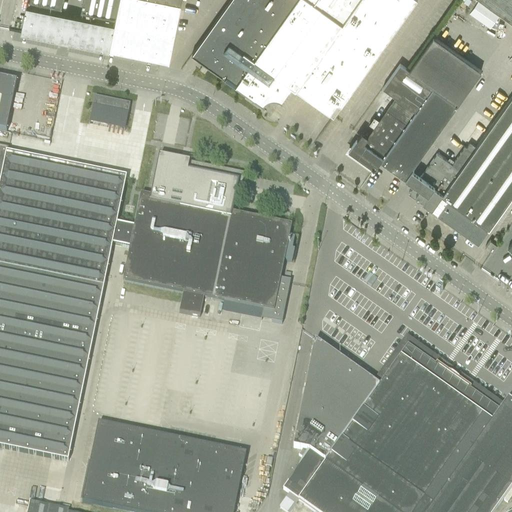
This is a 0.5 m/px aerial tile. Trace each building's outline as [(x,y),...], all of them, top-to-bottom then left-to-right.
[(27,0),(21,32),(59,40),(61,30),(64,14),(60,13),(62,0),(83,0),(80,17),(76,16),(72,33),(70,42),(103,49),(108,50),(118,0),(27,0)] [(118,0),(108,50),(169,63),(181,0),(118,0)] [(280,101),(281,101),(289,91),(292,86),(295,89),(295,88),(300,92),(333,116),(350,93),(349,92),(414,0),(230,0),(192,54),(262,105),(263,104),(264,103),(264,102),(265,101),(266,101),(268,100),(269,99),(271,99),(272,99),(273,99),(274,99),(275,99),(276,99),(278,100),(279,100),(280,101)] [(500,13),(482,0),(477,0),(469,12),(490,27),(500,13)] [(511,0),(482,0),(500,13),(511,21),(511,0)] [(433,37),(409,70),(432,87),(457,104),(481,71),(433,37)] [(354,142),(348,150),(374,169),(380,161),(380,160),(432,87),(409,70),(407,69),(399,64),(382,88),(395,97),(386,110),(378,120),(374,116),(369,123),(374,127),(372,130),(368,136),(362,131),(354,142)] [(16,84),(0,80),(0,132),(6,133),(16,84)] [(380,161),(404,178),(411,168),(457,104),(432,87),(380,160),(380,161)] [(511,96),(476,147),(472,153),(441,195),(431,209),(463,232),(463,231),(467,233),(466,234),(478,242),(488,228),(488,229),(511,196),(511,96)] [(95,98),(93,108),(128,115),(130,105),(95,98)] [(470,142),(466,148),(472,153),(476,147),(470,142)] [(472,153),(466,148),(464,147),(452,165),(436,154),(421,175),(411,168),(404,178),(414,185),(410,190),(415,194),(415,195),(415,196),(415,197),(415,198),(416,198),(417,199),(418,199),(419,198),(420,197),(423,200),(421,202),(431,209),(441,195),(472,153)] [(0,267),(103,289),(112,246),(130,249),(134,228),(116,225),(123,193),(126,179),(71,168),(7,155),(8,150),(7,150),(0,148),(0,267)] [(130,249),(123,282),(183,295),(179,314),(199,318),(203,299),(223,303),(263,311),(261,321),(263,311),(273,313),(271,323),(281,325),(288,292),(290,282),(280,280),(284,262),(291,264),(294,251),(292,250),(294,239),(289,238),(291,227),(232,215),(236,196),(240,197),(240,196),(239,195),(243,175),(189,164),(188,169),(187,172),(178,171),(179,167),(180,162),(178,162),(161,158),(160,158),(160,157),(159,157),(150,198),(141,196),(134,228),(130,249)] [(485,247),(491,252),(496,245),(490,240),(485,247)] [(0,448),(68,463),(103,289),(0,267),(0,448)] [(261,321),(263,311),(223,303),(221,313),(261,321)] [(273,313),(263,311),(261,321),(271,323),(273,313)] [(304,460),(282,490),(313,511),(494,511),(511,487),(511,401),(508,399),(503,406),(499,411),(449,376),(407,347),(390,372),(386,369),(384,369),(378,376),(373,384),(373,383),(363,376),(314,342),(312,351),(307,376),(293,449),(302,451),(309,452),(304,460)] [(82,503),(123,511),(233,511),(246,455),(98,424),(82,503)] [(298,456),(304,460),(309,452),(302,451),(298,456)] [(42,504),(57,508),(60,493),(45,490),(42,504)] [(284,499),(277,508),(282,511),(286,511),(292,504),(284,499)] [(67,511),(68,511),(29,503),(27,511),(67,511)]
